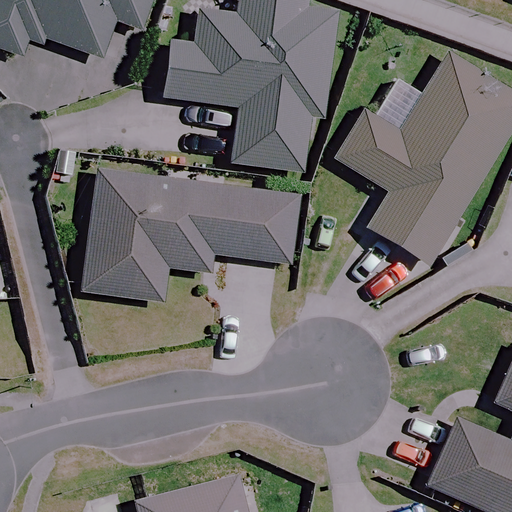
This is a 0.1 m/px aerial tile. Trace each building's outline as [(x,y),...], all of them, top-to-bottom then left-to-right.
[(152,0),(0,0),(0,53),(30,63),(38,41),(100,62),(113,22),(142,32),(152,0)] [(345,19),(269,0),(240,0),(234,23),(202,15),(193,50),(174,45),(162,95),(238,114),(226,160),(305,180),(345,19)] [(511,135),(511,95),(452,57),(399,138),(365,116),(336,162),(388,196),(366,230),(427,269),(511,135)] [(303,203),(100,175),(83,296),(163,307),(168,272),(207,278),(209,260),(293,272),(303,203)] [(511,511),(511,369),(496,405),(511,412),(511,431),(507,442),(460,421),(430,489),(482,511),(511,511)] [(249,511),(240,478),(136,505),(137,511),(249,511)]
